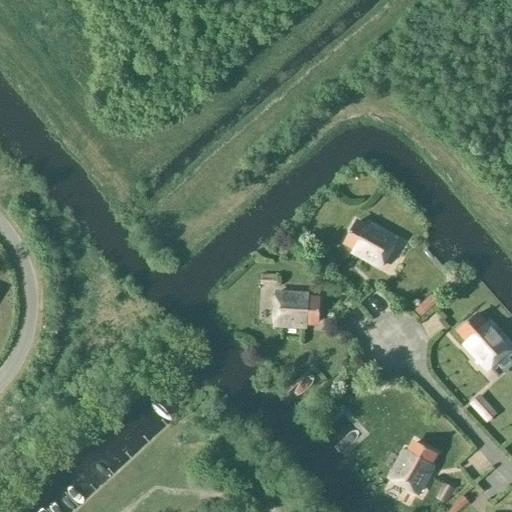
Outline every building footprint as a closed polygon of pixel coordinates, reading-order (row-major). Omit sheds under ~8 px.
[(345,242),(363,252),(361,256),(381,267),(396,240),(368,224),(366,229),(355,223),(345,242)] [(260,273),(259,285),(277,285),(277,274),(260,273)] [(319,301),(298,300),(299,295),(275,294),(274,325),(306,326),(306,321),(318,322),(319,301)] [(420,317),(437,302),(431,294),(414,310),(420,317)] [(459,330),(475,347),(471,350),(488,370),(511,349),(488,322),(484,326),(475,315),(459,330)] [(480,394),(470,403),(481,416),(492,407),(480,394)] [(428,474),(423,471),(434,453),(415,443),(410,453),(405,451),(389,479),(416,494),(428,474)] [(455,489),(444,484),(436,498),(446,504),(455,489)] [(456,511),(468,501),(462,495),(444,511),(456,511)]
